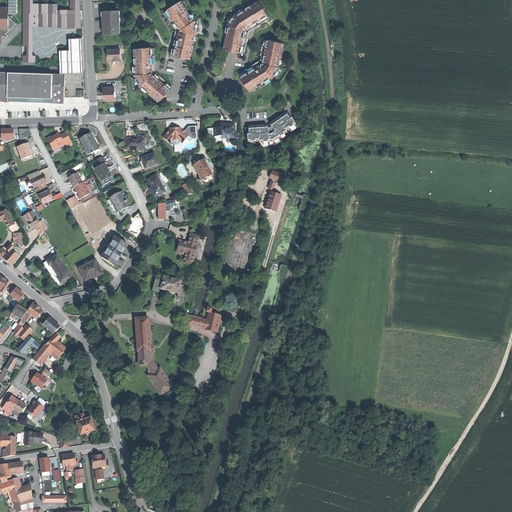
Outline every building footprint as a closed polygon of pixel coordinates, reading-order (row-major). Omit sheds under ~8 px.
[(8,0),(9,13),(17,13),(16,0),(8,0)] [(32,0),(23,0),(23,46),(26,46),(26,56),(22,56),(22,62),(35,62),(35,55),(34,55),(34,28),(80,29),(80,27),(80,0),(69,0),(69,10),(58,10),(58,4),(33,3),(32,0)] [(166,10),(167,12),(181,3),(181,1),(174,5),(173,5),(171,6),(171,7),(166,10)] [(269,19),(258,1),(237,15),(236,14),(227,26),(229,26),(224,48),(244,52),(247,39),(249,30),(251,30),(251,27),(255,28),(269,19)] [(181,3),(167,12),(164,13),(173,28),(176,32),(175,33),(177,36),(174,38),(170,55),(190,59),(195,34),(197,34),(194,21),(193,21),(181,3)] [(8,7),(0,7),(8,16),(8,7)] [(8,16),(0,7),(0,42),(1,42),(8,36),(6,33),(16,23),(8,16)] [(104,22),(105,34),(119,33),(118,10),(104,11),(104,22)] [(69,39),(69,50),(60,50),(60,73),(64,73),(82,73),(81,39),(69,39)] [(267,41),(263,40),(260,57),(259,63),(257,62),(256,65),(253,65),(239,74),(250,91),(258,86),(258,87),(260,86),(259,85),(260,84),(261,85),(262,85),(262,84),(271,78),(272,79),(275,75),(276,74),(276,73),(277,72),(278,71),(280,67),(279,67),(284,43),(276,41),(274,40),(274,41),(267,39),(267,41)] [(155,47),(134,48),(136,74),(134,74),(140,87),(141,86),(159,102),(164,96),(165,96),(167,94),(166,94),(170,89),(169,88),(171,85),(155,71),(156,69),(153,67),(156,65),(155,47)] [(120,49),(107,49),(108,55),(108,59),(113,59),(113,60),(117,60),(117,61),(121,60),(120,49)] [(60,73),(0,71),(0,101),(8,101),(8,104),(29,105),(50,106),(50,103),(63,103),(64,73),(60,73)] [(114,100),(114,87),(104,88),(104,95),(104,100),(114,100)] [(292,118),(288,112),(274,121),(270,124),(271,125),(268,128),(268,126),(256,127),(245,128),(245,135),(248,135),(248,142),(259,141),(259,143),(273,142),(287,133),(287,131),(296,125),(292,119),(292,118)] [(222,138),(230,138),(235,137),(235,130),(234,124),(225,125),(221,126),(221,124),(216,124),(217,127),(213,127),(213,128),(214,136),(221,136),(222,138)] [(198,139),(198,126),(189,126),(184,132),(182,130),(183,141),(188,136),(192,139),(198,139)] [(13,138),(12,128),(6,128),(1,128),(1,138),(13,138)] [(32,135),(29,128),(18,128),(21,139),(32,135)] [(183,141),(182,130),(180,128),(179,129),(177,131),(174,131),(172,129),(171,128),(163,137),(170,143),(171,142),(174,144),(178,144),(180,142),(182,143),(183,141)] [(59,137),(58,134),(57,133),(56,134),(53,136),(48,138),(51,143),(52,143),(54,148),(59,146),(64,143),(65,144),(67,147),(73,144),(67,132),(61,136),(59,137)] [(143,150),(144,139),(138,139),(131,139),(131,132),(127,132),(126,138),(125,138),(125,150),(143,150)] [(99,148),(98,145),(96,143),(92,135),(91,133),(81,139),(89,154),(94,151),(99,148)] [(243,158),(241,137),(237,137),(235,137),(230,138),(230,140),(237,140),(238,154),(237,154),(237,159),(242,158),(243,158)] [(17,147),(22,160),(32,156),(30,150),(27,143),(17,147)] [(101,147),(99,148),(94,151),(97,156),(104,152),(101,147)] [(158,164),(155,154),(150,156),(150,157),(142,160),(144,164),(145,168),(158,164)] [(106,163),(103,157),(97,160),(100,166),(105,164),(106,163)] [(212,174),(204,159),(194,165),(201,179),(212,174)] [(108,169),(105,164),(100,166),(96,168),(102,180),(107,178),(106,177),(111,175),(108,169)] [(285,179),(286,176),(273,171),(270,178),(284,182),(285,179)] [(73,187),(74,187),(82,182),(76,172),(67,177),(70,182),(73,187)] [(112,174),(111,175),(106,177),(107,178),(102,180),(104,184),(114,179),(114,178),(114,179),(113,179),(111,175),(112,174)] [(36,187),(45,182),(43,179),(41,175),(29,180),(33,188),(36,187)] [(165,192),(161,185),(157,175),(148,180),(151,187),(150,188),(152,192),(154,197),(158,195),(165,192)] [(91,193),(90,191),(86,185),(84,181),(82,182),(74,187),(79,195),(77,195),(79,199),(91,193)] [(36,192),(47,186),(45,182),(36,187),(37,188),(34,189),(36,192)] [(165,183),(161,185),(165,192),(158,195),(159,197),(170,192),(166,184),(165,184),(165,183)] [(187,195),(192,194),(186,183),(182,185),(186,194),(187,195)] [(43,204),(53,199),(51,194),(49,190),(39,195),(43,204)] [(120,192),(110,198),(116,209),(125,213),(127,205),(126,204),(127,200),(124,200),(123,197),(120,192)] [(276,211),(281,195),(271,192),(266,208),(276,211)] [(24,196),(29,205),(33,203),(28,193),(24,196)] [(68,203),(71,209),(79,204),(75,196),(66,200),(68,203)] [(164,202),(164,204),(164,210),(166,210),(166,211),(170,211),(170,206),(175,204),(174,199),(164,202)] [(14,224),(6,210),(0,213),(0,221),(4,220),(6,225),(8,227),(14,224)] [(34,225),(39,222),(32,211),(22,217),(25,223),(27,222),(29,225),(30,227),(32,226),(34,225)] [(47,228),(42,220),(39,222),(34,225),(40,236),(47,228)] [(14,241),(23,249),(23,234),(14,234),(14,241)] [(191,234),(189,242),(197,244),(199,236),(191,234)] [(128,245),(115,236),(101,258),(114,266),(121,255),(128,245)] [(186,242),(179,240),(176,252),(186,254),(194,256),(196,257),(199,245),(197,244),(189,242),(188,244),(185,243),(186,242)] [(10,253),(4,259),(7,262),(11,265),(19,257),(11,250),(10,253)] [(186,254),(184,263),(192,265),(194,256),(186,254)] [(61,262),(57,255),(43,263),(51,275),(58,286),(63,284),(62,282),(61,283),(58,278),(59,278),(53,267),(61,262)] [(103,274),(96,260),(80,268),(86,281),(93,277),(97,275),(98,276),(103,274)] [(71,277),(61,262),(53,267),(59,278),(58,278),(61,283),(62,282),(67,279),(71,277)] [(164,276),(163,281),(161,289),(177,293),(178,290),(180,291),(181,285),(182,281),(173,278),(164,276)] [(161,289),(163,281),(156,279),(153,291),(159,292),(159,289),(161,289)] [(2,289),(1,291),(3,293),(10,282),(7,281),(2,289)] [(20,291),(16,288),(11,295),(19,302),(24,294),(20,291)] [(36,318),(43,311),(38,307),(33,303),(28,311),(30,314),(36,318)] [(17,305),(12,313),(22,320),(23,317),(27,311),(22,308),(17,305)] [(208,320),(203,319),(200,328),(199,332),(205,333),(205,334),(217,337),(222,315),(211,313),(209,312),(208,320)] [(200,328),(203,319),(202,318),(198,318),(199,316),(199,315),(198,315),(198,316),(194,315),(195,314),(194,314),(193,316),(189,315),(188,320),(185,333),(185,332),(185,333),(186,333),(186,330),(190,330),(189,333),(190,333),(191,331),(194,332),(194,334),(195,332),(199,333),(198,336),(199,336),(199,333),(199,332),(200,328)] [(55,322),(50,317),(43,325),(53,334),(60,327),(55,322)] [(137,319),(137,327),(149,326),(148,319),(137,319)] [(22,327),(19,325),(13,333),(16,335),(22,327)] [(33,330),(28,326),(19,336),(24,340),(33,330)] [(137,327),(138,344),(138,347),(138,351),(150,350),(150,348),(149,326),(137,327)] [(30,337),(18,350),(21,351),(23,353),(26,350),(30,345),(32,346),(36,350),(40,346),(30,337)] [(55,343),(51,340),(44,346),(51,351),(59,357),(60,357),(65,351),(55,343)] [(51,351),(44,346),(42,348),(48,354),(49,353),(51,351)] [(48,354),(42,348),(37,354),(33,360),(36,362),(40,365),(49,354),(48,354)] [(140,366),(142,366),(147,366),(152,365),(151,364),(154,364),(153,353),(154,353),(154,348),(150,348),(150,350),(138,351),(139,364),(140,364),(140,366)] [(57,360),(59,357),(51,351),(49,353),(57,360)] [(18,360),(15,359),(12,357),(6,368),(9,370),(11,371),(14,367),(16,364),(18,360)] [(22,367),(26,361),(16,358),(15,359),(18,360),(16,364),(22,367)] [(152,365),(147,366),(148,375),(148,376),(147,377),(159,395),(171,387),(161,369),(160,369),(159,368),(152,367),(152,365)] [(9,370),(6,368),(5,368),(0,377),(0,379),(3,381),(9,370)] [(43,378),(41,376),(37,373),(35,377),(32,381),(42,388),(47,381),(43,378)] [(12,412),(19,401),(12,396),(8,402),(4,406),(12,412)] [(26,407),(19,401),(12,412),(18,416),(17,417),(19,418),(21,415),(20,415),(26,407)] [(29,412),(36,418),(41,411),(44,408),(36,402),(32,407),(29,412)] [(75,416),(77,422),(85,419),(84,414),(75,416)] [(85,419),(77,422),(81,435),(88,433),(96,430),(91,417),(85,419)] [(43,434),(27,432),(25,445),(28,446),(32,446),(32,442),(42,444),(43,434)] [(8,444),(8,446),(16,446),(16,436),(11,436),(8,437),(8,444)] [(60,438),(62,448),(69,447),(68,437),(60,438)] [(7,450),(7,457),(15,455),(16,446),(8,446),(7,450)] [(75,464),(74,454),(68,455),(62,456),(63,466),(67,465),(73,464),(75,464)] [(104,479),(102,469),(100,470),(99,467),(106,466),(105,455),(98,456),(92,456),(94,468),(96,468),(96,471),(97,480),(104,479)] [(44,458),(40,459),(41,473),(50,472),(48,458),(44,458)] [(15,463),(8,464),(11,474),(24,472),(22,462),(15,463)] [(3,465),(0,465),(0,466),(2,473),(4,479),(7,478),(12,477),(8,464),(3,465)] [(85,477),(84,469),(76,470),(77,478),(85,477)] [(13,481),(16,490),(16,491),(21,489),(17,478),(13,479),(13,481)] [(13,481),(0,485),(0,487),(4,494),(10,492),(15,490),(16,490),(13,481)] [(21,489),(16,491),(18,496),(19,499),(20,503),(33,499),(31,486),(21,489)] [(15,490),(10,492),(13,501),(14,501),(18,499),(15,490)] [(33,499),(20,503),(21,511),(34,509),(33,499)]
